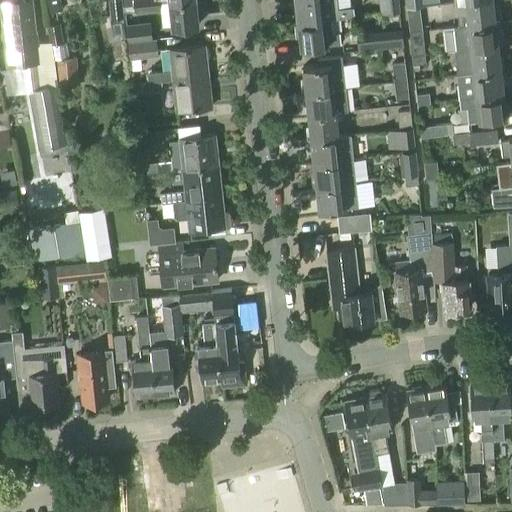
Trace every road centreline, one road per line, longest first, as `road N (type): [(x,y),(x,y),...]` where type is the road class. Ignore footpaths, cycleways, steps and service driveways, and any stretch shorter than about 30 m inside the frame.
road 1 (residential): [(291,367),(249,0)]
road 2 (residential): [(0,449),(285,417)]
road 3 (residential): [(291,367),(511,342)]
